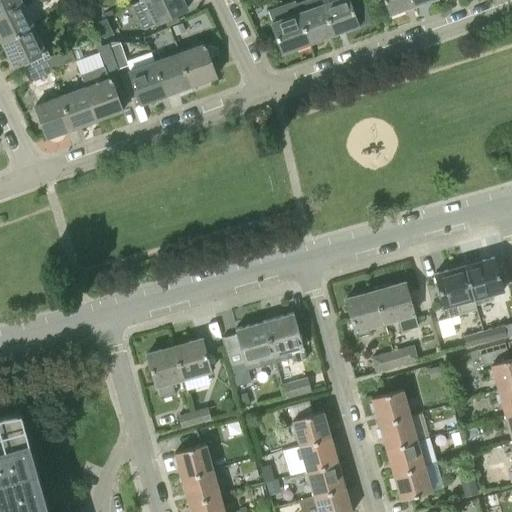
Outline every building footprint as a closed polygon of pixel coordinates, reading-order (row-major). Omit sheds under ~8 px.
[(0,0),(0,12),(23,1),(22,0),(0,0)] [(141,0),(139,1),(132,4),(133,6),(145,29),(156,24),(164,20),(176,15),(187,9),(182,0),(141,0)] [(309,43),(295,1),(294,0),(291,0),(268,9),(273,21),(271,22),(282,53),(309,43)] [(332,0),(323,4),(334,34),(370,21),(364,4),(353,7),(350,0),(332,0)] [(384,0),(389,14),(415,5),(412,0),(384,0)] [(23,1),(0,12),(0,30),(4,39),(34,25),(23,1)] [(323,3),(298,12),(309,43),(334,34),(323,4),(323,3)] [(186,31),(182,22),(172,27),(175,35),(186,31)] [(34,25),(4,39),(11,53),(8,54),(14,65),(46,50),(34,25)] [(104,65),(80,74),(84,86),(96,117),(109,112),(110,115),(122,111),(109,76),(118,73),(118,70),(108,46),(107,44),(101,46),(98,40),(94,42),(99,52),(101,58),(104,65)] [(108,46),(118,70),(128,66),(119,42),(108,46)] [(179,52),(190,83),(203,78),(204,81),(216,76),(204,43),(179,52)] [(83,58),(80,49),(73,52),(76,60),(83,58)] [(154,61),(166,95),(177,91),(176,88),(190,83),(179,52),(154,61)] [(32,82),(54,71),(48,59),(26,69),(32,82)] [(166,95),(154,61),(129,71),(140,101),(154,96),(155,99),(166,95)] [(60,95),(73,129),(83,125),(82,122),(96,117),(84,86),(60,95)] [(73,129),(60,95),(36,104),(47,135),(62,130),(62,132),(73,129)] [(464,265),(474,300),(504,292),(494,257),(464,265)] [(477,310),(474,300),(464,265),(434,274),(447,319),(477,310)] [(374,288),(384,323),(400,318),(403,330),(417,326),(404,282),(388,286),(388,284),(374,288)] [(384,323),(374,288),(362,292),(362,294),(346,298),(357,337),(372,333),(371,327),(384,323)] [(293,312),(263,320),(273,355),(275,362),(291,358),(293,363),(306,359),(293,312)] [(236,334),(221,338),(234,386),(250,382),(247,370),(275,363),(263,320),(234,328),(236,334)] [(503,326),(483,331),(486,343),(506,337),(503,326)] [(486,343),(483,331),(463,337),(466,348),(486,343)] [(174,345),(184,379),(212,371),(202,337),(174,345)] [(184,379),(174,345),(146,353),(159,399),(175,394),(171,382),(184,379)] [(413,346),(392,352),(396,366),(417,360),(413,346)] [(506,347),(479,354),(483,366),(490,364),(497,390),(511,386),(511,358),(510,359),(506,347)] [(396,366),(392,352),(372,358),(375,371),(396,366)] [(441,376),(438,364),(428,367),(431,378),(441,376)] [(307,378),(282,385),(286,398),(310,391),(307,378)] [(505,415),(511,413),(511,386),(497,390),(505,415)] [(371,398),(379,424),(410,415),(402,390),(371,398)] [(247,392),(237,394),(240,407),(251,404),(247,392)] [(207,407),(192,411),(195,423),(210,419),(207,407)] [(195,423),(192,411),(177,415),(180,427),(195,423)] [(299,446),(330,437),(323,411),(292,420),(299,446)] [(45,511),(17,412),(0,416),(0,511),(45,511)] [(410,415),(379,424),(386,449),(417,440),(410,415)] [(299,446),(283,450),(290,475),(306,470),(337,461),(330,437),(299,446)] [(417,440),(386,449),(393,473),(423,464),(417,440)] [(174,453),(181,478),(212,469),(205,444),(174,453)] [(313,495),(344,486),(337,461),(306,470),(313,495)] [(262,466),(266,481),(273,479),(269,464),(262,466)] [(423,464),(393,473),(400,498),(431,490),(423,464)] [(212,469),(181,478),(188,502),(219,494),(212,469)] [(269,494),(281,491),(278,478),(266,481),(269,494)] [(475,484),(463,488),(465,496),(478,493),(475,484)] [(344,486),(313,495),(317,511),(350,511),(352,511),(344,486)] [(223,511),(219,494),(188,502),(190,511),(223,511)]
